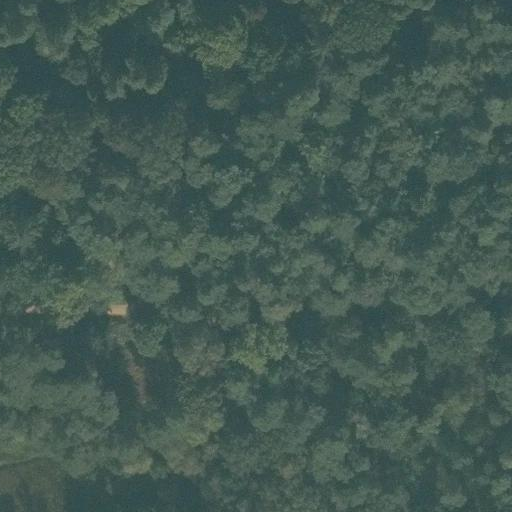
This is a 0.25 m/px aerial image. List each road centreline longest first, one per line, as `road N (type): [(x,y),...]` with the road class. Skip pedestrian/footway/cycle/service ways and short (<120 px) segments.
road 1 (track): [(417,0),(40,184)]
road 2 (track): [(164,317),(511,297)]
road 3 (unknown): [(366,511),(425,336),(511,330)]
road 4 (track): [(330,511),(164,317)]
road 5 (track): [(164,317),(40,184)]
road 6 (track): [(0,315),(164,317)]
